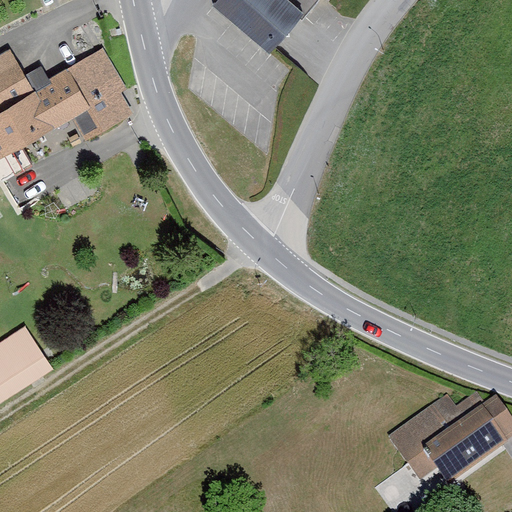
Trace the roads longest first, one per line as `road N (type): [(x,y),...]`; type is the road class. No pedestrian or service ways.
road 1 (tertiary): [(511,383),(352,313),(261,248)]
road 2 (tertiary): [(261,248),(179,145),(134,0)]
road 3 (unclassified): [(261,248),(342,77),(389,0)]
